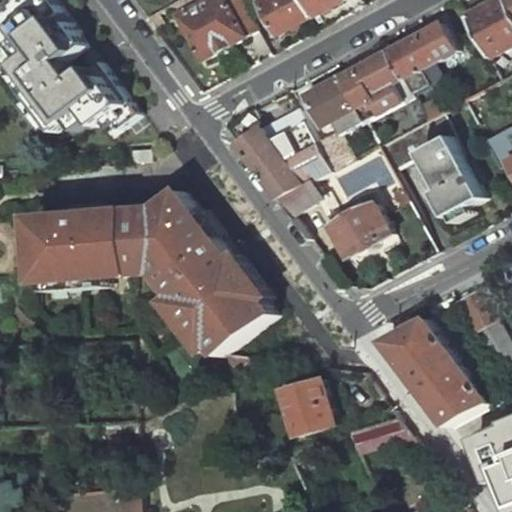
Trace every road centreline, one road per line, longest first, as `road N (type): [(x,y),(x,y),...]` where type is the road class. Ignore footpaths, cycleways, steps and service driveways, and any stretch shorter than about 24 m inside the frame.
road 1 (residential): [(353,325),(196,121)]
road 2 (residential): [(196,121),(418,0)]
road 3 (residential): [(497,511),(353,325)]
road 4 (residential): [(353,325),(511,241)]
road 5 (residential): [(196,121),(103,0)]
